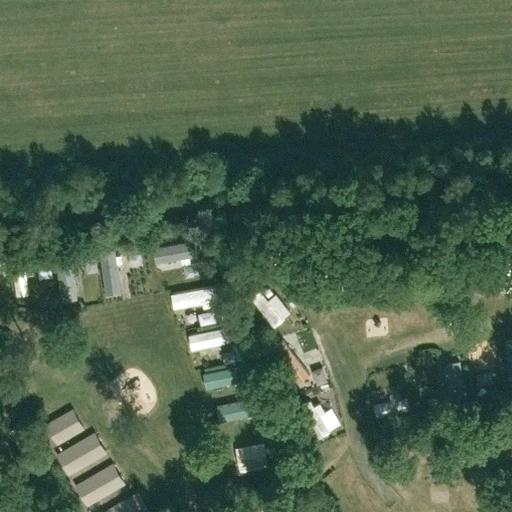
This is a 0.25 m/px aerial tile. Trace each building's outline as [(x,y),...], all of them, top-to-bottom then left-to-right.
[(267,224),(252,229),(265,273),(280,268),(267,224)] [(193,243),(153,251),(156,266),(196,259),(193,243)] [(141,244),(132,245),(132,252),(141,251),(141,244)] [(511,284),(509,245),(496,245),(499,294),(511,293),(511,284)] [(475,248),(462,249),(465,298),(478,297),(475,248)] [(429,250),(416,251),(419,300),(433,299),(429,250)] [(354,254),(341,255),(344,303),(357,303),(354,254)] [(394,257),(381,258),(384,307),(398,306),(394,257)] [(117,260),(102,261),(106,297),(121,296),(117,260)] [(24,262),(11,264),(16,300),(29,299),(24,262)] [(154,263),(138,266),(139,277),(155,274),(154,263)] [(330,264),(297,267),(298,282),(331,279),(330,264)] [(73,270),(60,270),(61,304),(75,303),(73,270)] [(223,282),(172,294),(175,310),(226,298),(223,282)] [(236,324),(185,335),(188,351),(239,340),(236,324)] [(309,392),(321,383),(293,346),(281,354),(309,392)] [(451,354),(438,355),(441,404),(455,403),(451,354)] [(251,364),(200,375),(203,391),(254,379),(251,364)] [(261,397),(214,408),(217,423),(265,412),(261,397)] [(407,401),(374,406),(376,418),(409,413),(407,401)] [(321,407),(309,415),(331,449),(343,442),(321,407)] [(72,408),(46,424),(58,444),(85,428),(72,408)] [(10,430),(18,449),(35,441),(26,423),(10,430)] [(94,432),(57,454),(69,475),(107,453),(94,432)] [(484,437),(472,442),(477,456),(489,451),(484,437)] [(263,445),(236,450),(241,473),(268,468),(263,445)] [(0,459),(0,477),(1,480),(18,475),(11,456),(0,459)] [(113,462),(75,485),(87,506),(125,483),(113,462)] [(139,490),(101,511),(149,511),(151,511),(139,490)]
